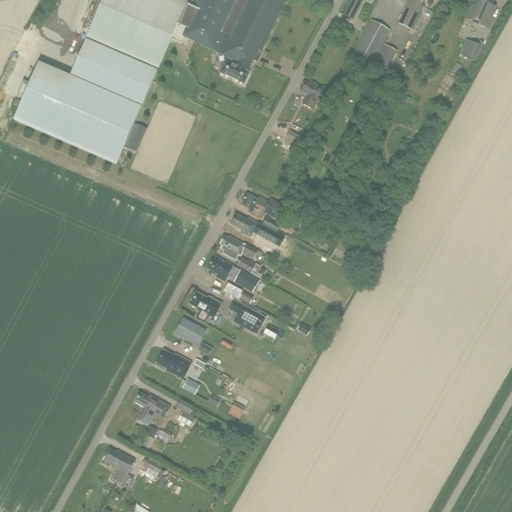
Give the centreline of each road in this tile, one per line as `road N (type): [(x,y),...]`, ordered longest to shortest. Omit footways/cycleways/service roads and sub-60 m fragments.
road 1 (unclassified): [(56,511),(337,0)]
road 2 (unclassified): [(445,511),(511,397)]
